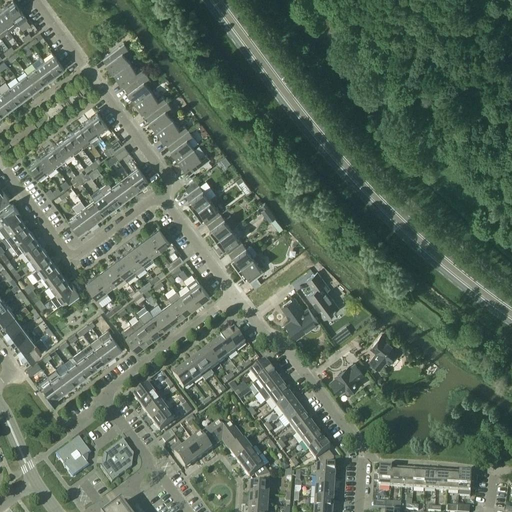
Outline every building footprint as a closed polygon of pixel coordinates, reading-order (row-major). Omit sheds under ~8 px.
[(26,19),(12,0),(3,7),(17,25),(17,26),(26,19)] [(17,25),(3,7),(0,9),(0,20),(8,31),(17,25)] [(0,37),(8,31),(0,20),(0,37)] [(32,45),(38,41),(35,37),(29,42),(32,45)] [(130,62),(123,53),(128,49),(124,43),(103,59),(110,69),(109,69),(112,74),(112,75),(130,62)] [(63,68),(53,54),(44,61),(56,77),(60,72),(59,71),(63,68)] [(56,77),(44,61),(40,56),(32,63),(35,67),(46,81),(49,79),(50,80),(56,77),(56,78),(56,77)] [(124,88),(145,72),(141,66),(136,70),(130,62),(112,75),(117,79),(124,88)] [(46,81),(35,67),(26,74),(39,90),(43,85),(42,84),(46,81)] [(151,90),(145,82),(150,78),(145,72),(124,88),(131,97),(130,98),(133,103),(133,104),(151,90)] [(39,90),(26,74),(18,80),(28,94),(32,92),(33,93),(38,90),(39,90)] [(28,94),(18,80),(9,87),(21,103),(22,103),(26,98),(25,97),(28,94)] [(21,103),(9,87),(0,93),(11,107),(14,104),(15,106),(21,103)] [(146,117),(167,101),(163,95),(158,99),(151,90),(133,104),(134,104),(138,108),(139,107),(146,117)] [(11,107),(0,93),(0,110),(4,116),(9,111),(7,110),(11,107)] [(173,119),(166,111),(171,107),(167,101),(146,117),(153,126),(152,127),(155,132),(155,133),(173,119)] [(107,127),(97,113),(88,120),(98,134),(107,127)] [(167,146),(189,130),(184,124),(179,128),(173,119),(155,133),(160,137),(160,136),(167,146)] [(98,134),(88,120),(79,126),(89,140),(98,134)] [(89,140),(79,126),(70,133),(81,147),(89,140)] [(194,148),(188,140),(193,136),(189,130),(167,146),(174,155),(173,156),(176,161),(194,148)] [(81,147),(70,133),(62,139),(72,153),(81,147)] [(72,153),(62,139),(53,146),(63,160),(72,153)] [(63,160),(53,146),(44,152),(55,166),(63,160)] [(118,160),(128,153),(124,147),(114,155),(118,160)] [(189,175),(210,159),(206,153),(201,157),(194,148),(176,161),(176,162),(177,162),(181,166),(182,165),(189,175)] [(55,166),(44,152),(36,159),(46,173),(55,166)] [(225,157),(221,160),(226,166),(230,163),(225,157)] [(46,173),(36,159),(27,165),(37,179),(46,173)] [(89,165),(83,169),(86,172),(92,168),(95,166),(92,162),(89,165)] [(89,172),(88,173),(90,177),(92,179),(96,176),(94,173),(98,170),(96,167),(89,172)] [(148,181),(137,167),(128,174),(140,190),(145,186),(143,184),(148,181)] [(84,175),(78,179),(80,182),(86,178),(87,179),(90,177),(88,173),(87,173),(84,175)] [(140,190),(128,174),(119,181),(130,195),(133,192),(134,193),(140,191),(140,190)] [(65,180),(59,184),(63,189),(69,185),(65,180)] [(130,195),(119,181),(111,187),(123,203),(127,198),(126,197),(130,195)] [(123,203),(111,187),(107,183),(99,189),(102,193),(112,207),(116,205),(117,206),(122,203),(123,204),(123,203)] [(210,199),(203,190),(199,185),(185,195),(189,200),(188,201),(195,211),(210,199)] [(50,199),(60,191),(58,188),(52,192),(50,189),(45,192),(50,199)] [(0,203),(8,198),(3,191),(2,191),(3,191),(1,193),(0,191),(0,203)] [(56,201),(64,196),(61,193),(54,198),(56,201)] [(112,207),(102,193),(93,200),(106,216),(110,211),(109,210),(112,207)] [(221,214),(217,209),(218,209),(210,199),(195,211),(202,220),(203,219),(207,224),(221,214)] [(80,200),(71,206),(76,213),(88,229),(89,229),(88,229),(93,224),(92,223),(95,220),(85,206),(80,200)] [(106,216),(93,200),(85,206),(95,220),(99,218),(100,219),(105,216),(106,216)] [(17,214),(16,213),(15,212),(17,211),(17,210),(12,204),(0,212),(0,220),(3,225),(17,214)] [(88,229),(76,213),(67,220),(77,234),(81,231),(82,232),(88,229)] [(9,233),(23,223),(17,214),(3,225),(9,233)] [(229,215),(224,219),(221,214),(207,224),(210,229),(209,230),(217,239),(232,228),(237,224),(229,215)] [(9,233),(4,237),(11,246),(16,242),(30,231),(23,223),(9,233)] [(242,243),(239,238),(239,237),(243,234),(236,225),(232,229),(232,228),(217,239),(224,249),(225,248),(228,253),(242,243)] [(169,242),(158,228),(149,235),(159,249),(169,242)] [(16,242),(11,246),(17,254),(22,251),(36,240),(30,231),(16,242)] [(159,249),(149,235),(140,242),(150,256),(159,249)] [(29,259),(43,249),(36,240),(22,251),(29,259)] [(154,261),(150,256),(140,242),(130,249),(144,268),(154,261)] [(253,257),(258,253),(252,245),(249,245),(246,247),(242,243),(228,253),(232,258),(231,259),(238,268),(253,257)] [(35,268),(49,258),(43,249),(29,259),(35,268)] [(144,268),(130,249),(121,256),(132,270),(135,274),(144,268)] [(9,261),(2,252),(0,253),(0,256),(5,263),(9,261)] [(121,256),(112,262),(123,276),(126,281),(135,274),(132,270),(121,256)] [(173,267),(182,260),(179,256),(169,263),(170,264),(173,267)] [(264,272),(260,267),(261,267),(253,257),(238,268),(245,278),(246,277),(250,282),(264,272)] [(37,280),(42,277),(56,266),(49,258),(35,268),(31,272),(37,280)] [(15,270),(9,261),(5,263),(12,272),(15,270)] [(123,276),(112,262),(103,269),(114,283),(117,288),(126,281),(123,276)] [(48,285),(62,275),(56,266),(42,277),(48,285)] [(179,267),(175,270),(177,273),(181,279),(186,275),(182,270),(181,270),(179,267)] [(114,283),(103,269),(94,276),(104,290),(114,283)] [(20,276),(15,270),(12,272),(17,278),(20,276)] [(330,300),(325,293),(330,290),(317,272),(307,280),(314,290),(307,295),(324,318),(334,311),(335,311),(337,310),(336,309),(338,308),(332,299),(330,300)] [(55,294),(69,284),(62,275),(48,285),(55,294)] [(107,294),(104,290),(94,276),(84,283),(98,301),(107,294)] [(208,295),(195,277),(186,284),(189,289),(199,302),(208,295)] [(25,289),(32,284),(30,281),(22,286),(25,289)] [(57,307),(78,291),(72,284),(72,285),(71,286),(69,285),(69,284),(55,294),(50,298),(57,307)] [(199,302),(189,289),(179,295),(190,309),(199,302)] [(190,309),(179,295),(176,290),(167,297),(170,302),(181,316),(190,309)] [(43,303),(36,294),(31,298),(38,307),(43,303)] [(319,322),(308,307),(304,310),(294,297),(282,307),(291,320),(286,324),(296,338),(319,322)] [(181,316),(170,302),(161,309),(172,323),(181,316)] [(0,324),(13,314),(6,305),(0,309),(0,324)] [(108,316),(118,308),(116,305),(105,313),(108,316)] [(172,323),(161,309),(152,316),(162,330),(172,323)] [(0,328),(5,335),(20,323),(13,314),(0,324),(0,328)] [(162,330),(152,316),(143,323),(153,336),(162,330)] [(153,336),(143,323),(139,318),(130,325),(144,343),(153,336)] [(12,344),(27,333),(20,323),(5,335),(12,344)] [(82,333),(91,327),(88,324),(80,330),(82,333)] [(144,343),(130,325),(121,332),(135,350),(144,343)] [(121,348),(107,330),(98,336),(112,355),(116,353),(116,354),(122,351),(121,349),(121,348)] [(245,345),(234,330),(225,337),(236,352),(245,345)] [(18,353),(34,342),(27,333),(12,344),(18,353)] [(402,352),(402,350),(398,347),(397,347),(381,335),(370,348),(377,353),(370,361),(379,369),(386,360),(389,363),(395,355),(397,356),(399,356),(402,352)] [(112,355),(98,336),(89,343),(105,364),(110,359),(108,358),(112,355)] [(236,352),(225,337),(216,344),(227,358),(236,352)] [(25,363),(41,351),(34,342),(18,353),(25,363)] [(105,364),(89,343),(81,349),(95,368),(98,366),(99,367),(105,364)] [(227,358),(216,344),(208,350),(218,365),(227,358)] [(95,368),(81,349),(72,356),(76,361),(88,377),(92,372),(91,371),(95,368)] [(218,365),(208,350),(199,357),(213,376),(214,376),(210,371),(218,365)] [(213,376),(199,357),(190,363),(201,377),(205,382),(213,376)] [(88,377),(76,361),(67,367),(77,381),(81,378),(82,380),(87,377),(88,377)] [(30,375),(40,368),(40,367),(37,363),(37,362),(27,370),(30,375)] [(257,382),(271,372),(265,362),(250,373),(257,382)] [(201,377),(190,363),(182,369),(193,384),(201,377)] [(357,380),(363,375),(355,364),(349,368),(348,367),(336,376),(336,378),(331,382),(339,393),(345,389),(348,392),(360,383),(357,380)] [(77,381),(67,367),(58,374),(71,390),(75,385),(74,384),(77,381)] [(193,384),(182,369),(173,376),(183,391),(193,384)] [(257,382),(252,386),(259,395),(260,394),(263,391),(278,380),(271,372),(257,382)] [(71,390),(58,374),(50,380),(60,394),(64,391),(65,393),(70,390),(71,390)] [(47,377),(38,384),(41,387),(53,403),(60,398),(59,397),(57,396),(59,395),(60,394),(50,380),(47,377)] [(266,402),(270,400),(284,389),(278,380),(263,391),(260,394),(261,395),(260,397),(263,401),(265,401),(266,402)] [(140,406),(154,395),(158,392),(151,383),(133,397),(140,406)] [(233,384),(229,387),(230,388),(234,394),(237,397),(240,395),(238,391),(233,384)] [(276,408),(291,398),(284,389),(270,400),(276,408)] [(146,415),(161,404),(154,395),(140,406),(146,415)] [(283,417),(297,406),(291,398),(276,408),(283,417)] [(153,423),(167,412),(161,404),(146,415),(153,423)] [(289,426),(304,415),(297,406),(283,417),(289,426)] [(160,432),(174,422),(178,419),(171,409),(167,412),(153,423),(160,432)] [(296,435),(310,424),(304,415),(289,426),(296,435)] [(218,422),(200,435),(211,450),(222,442),(224,429),(225,421),(223,421),(220,422),(219,423),(218,422)] [(224,429),(222,442),(230,452),(244,442),(231,424),(230,424),(229,423),(227,422),(225,421),(224,429)] [(302,443),(317,432),(310,424),(296,435),(302,443)] [(175,437),(174,435),(171,432),(161,439),(165,444),(175,437)] [(309,452),(323,441),(317,432),(302,443),(309,452)] [(211,450),(200,435),(192,442),(203,456),(211,450)] [(78,438),(55,455),(72,478),(87,466),(84,462),(86,462),(87,458),(85,457),(89,454),(78,438)] [(131,469),(133,456),(121,441),(103,455),(105,457),(105,458),(104,465),(100,468),(111,483),(131,469)] [(333,459),(328,452),(330,450),(323,441),(309,452),(316,461),(318,460),(320,463),(333,459)] [(203,456),(192,442),(183,448),(194,462),(203,456)] [(236,461),(251,450),(244,442),(230,452),(236,461)] [(194,462),(183,448),(174,455),(185,469),(194,462)] [(243,470),(257,459),(251,450),(236,461),(243,470)] [(249,479),(264,468),(257,459),(243,470),(249,479)] [(334,479),(335,468),(333,467),(333,459),(320,463),(320,467),(317,466),(316,478),(334,479)] [(374,476),(373,482),(378,483),(378,487),(390,488),(391,470),(379,469),(379,471),(377,471),(377,473),(377,476),(374,476)] [(401,489),(403,471),(391,470),(390,488),(401,489)] [(413,490),(414,472),(403,471),(401,489),(413,490)] [(424,490),(425,472),(414,472),(413,490),(424,490)] [(436,491),(437,473),(425,472),(424,490),(436,491)] [(447,492),(448,474),(437,473),(436,491),(447,492)] [(458,493),(459,475),(448,474),(447,492),(458,493)] [(470,493),(471,482),(473,483),(473,479),(473,478),(471,477),(471,475),(459,475),(458,493),(470,493)] [(334,490),(334,479),(316,478),(316,489),(334,490)] [(268,497),(269,485),(251,484),(250,495),(268,497)] [(333,501),(334,490),(316,489),(315,499),(333,501)] [(267,507),(268,497),(250,495),(249,506),(267,507)] [(332,511),(333,501),(315,499),(314,510),(332,511)] [(128,511),(122,503),(110,511),(128,511)]
